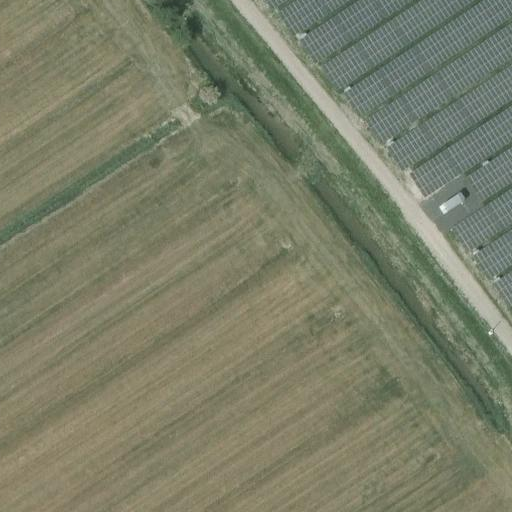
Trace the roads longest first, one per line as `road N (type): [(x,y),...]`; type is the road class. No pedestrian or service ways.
road 1 (track): [(318,160),(0,381)]
road 2 (track): [(497,389),(318,160)]
road 3 (track): [(318,160),(180,0)]
